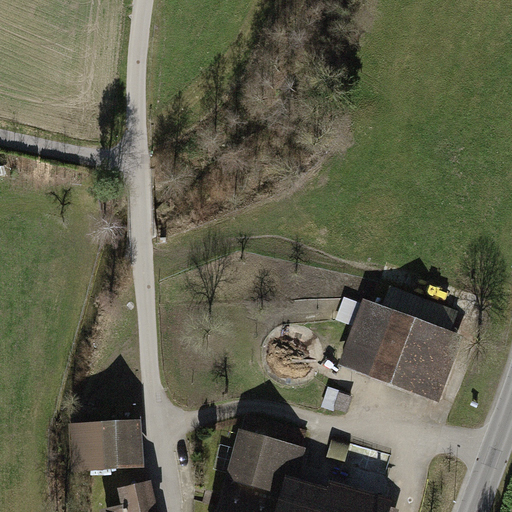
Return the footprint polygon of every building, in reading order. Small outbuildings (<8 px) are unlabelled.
[(435,396),(456,340),(365,306),(344,362),(435,396)] [(363,382),(359,397),(377,403),(382,388),(363,382)] [(137,467),(136,423),(76,425),(77,468),(137,467)] [(286,444),(243,432),(230,478),(273,489),(291,490),(302,447),(287,442),(286,444)] [(221,511),(391,511),(393,510),(385,507),(385,505),(330,490),(325,508),(301,501),(280,504),(253,496),(255,488),(231,481),(221,511)] [(153,511),(148,485),(123,491),(127,507),(108,511),(153,511)]
